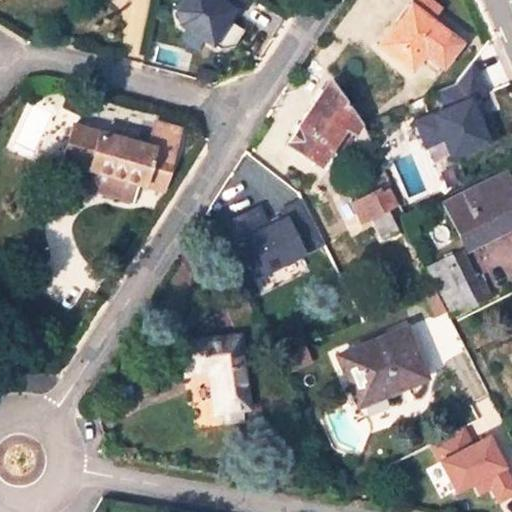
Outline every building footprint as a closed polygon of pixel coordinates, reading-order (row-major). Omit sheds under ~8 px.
[(246,0),(183,0),(175,13),(178,27),(217,52),(231,50),(241,33),(225,22),(230,14),(235,17),(246,0)] [(440,8),(428,0),(417,0),(414,6),(431,19),(440,8)] [(414,6),(409,3),(401,17),(404,19),(414,6)] [(401,17),(379,45),(411,69),(424,53),(442,66),(462,43),(431,19),(414,6),(404,19),(401,17)] [(329,82),(301,125),(311,131),(299,152),(319,166),(342,130),(351,136),(359,125),(329,82)] [(66,103),(72,105),(78,91),(72,88),(66,103)] [(444,143),(450,158),(494,142),(475,94),(415,117),(428,149),(444,143)] [(89,108),(101,112),(104,98),(92,95),(89,108)] [(98,132),(71,124),(62,161),(93,169),(87,188),(133,201),(138,183),(164,190),(173,154),(180,129),(155,122),(148,147),(98,133),(98,132)] [(301,125),(288,145),(299,152),(311,131),(301,125)] [(511,145),(501,151),(505,160),(511,156),(511,145)] [(511,224),(511,208),(505,193),(511,190),(511,185),(505,173),(445,203),(464,242),(467,249),(485,239),(511,224)] [(378,190),(353,204),(363,223),(372,218),(382,238),(397,230),(387,211),(397,206),(389,190),(381,194),(378,190)] [(270,222),(260,202),(227,218),(257,280),(327,246),(303,197),(284,206),(288,213),(270,222)] [(511,224),(485,239),(488,245),(511,232),(511,224)] [(436,253),(427,234),(420,238),(428,257),(436,253)] [(459,255),(448,260),(461,287),(475,281),(470,271),(462,254),(459,255)] [(448,260),(429,268),(452,315),(490,297),(481,278),(475,281),(461,287),(448,260)] [(348,384),(358,406),(386,394),(427,377),(404,325),(336,355),(348,384)] [(239,338),(182,345),(186,373),(210,371),(216,410),(221,409),(241,406),(249,405),(239,338)] [(348,384),(342,386),(353,412),(360,417),(390,405),(386,394),(358,406),(348,384)] [(221,409),(222,422),(243,419),(241,406),(221,409)] [(470,445),(461,427),(430,443),(454,491),(473,481),(478,492),(490,486),(497,500),(511,492),(511,487),(486,437),(470,445)]
